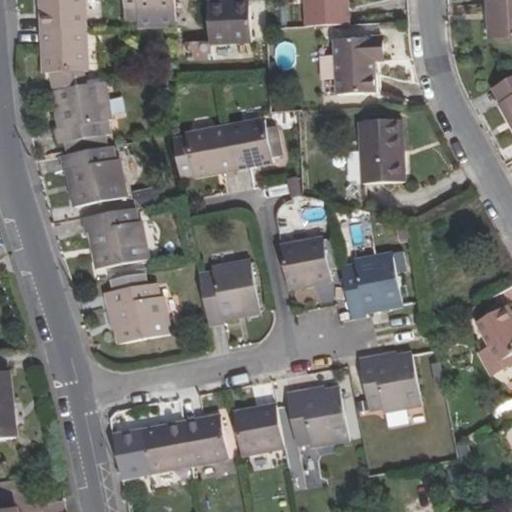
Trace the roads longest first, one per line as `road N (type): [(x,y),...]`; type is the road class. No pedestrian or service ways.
road 1 (residential): [(254,200),(286,353),(77,395)]
road 2 (tertiary): [(0,139),(77,395)]
road 3 (residential): [(421,0),(428,60),(511,230)]
